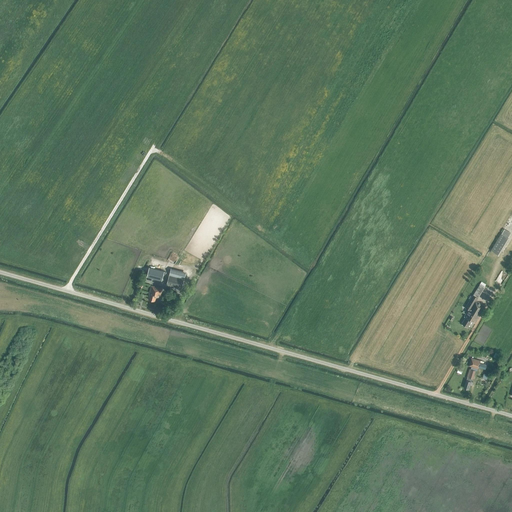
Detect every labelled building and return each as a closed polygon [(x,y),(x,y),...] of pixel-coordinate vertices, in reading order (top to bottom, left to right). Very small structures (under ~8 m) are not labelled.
[(508,238),(511,233),(505,229),(502,234),(501,234),(491,251),(499,256),(509,238),(508,238)] [(149,267),(147,277),(162,281),(164,271),(149,267)] [(182,290),(184,279),(169,275),(166,286),(182,290)] [(477,298),(481,293),(484,288),(480,285),(477,290),(473,295),(465,308),(468,310),(464,316),(466,317),(462,324),(468,327),(473,319),(476,321),(485,306),(476,301),(478,298),(477,298)] [(160,298),(162,289),(151,286),(149,293),(150,293),(148,299),(155,301),(156,297),(160,298)] [(485,369),(487,364),(483,363),(484,362),(481,361),(471,358),(469,366),(471,367),(471,369),(470,369),(467,377),(466,380),(464,388),(468,389),(470,385),(472,385),(473,382),(472,382),(472,379),(473,379),(475,371),(477,371),(479,367),(485,369)]
